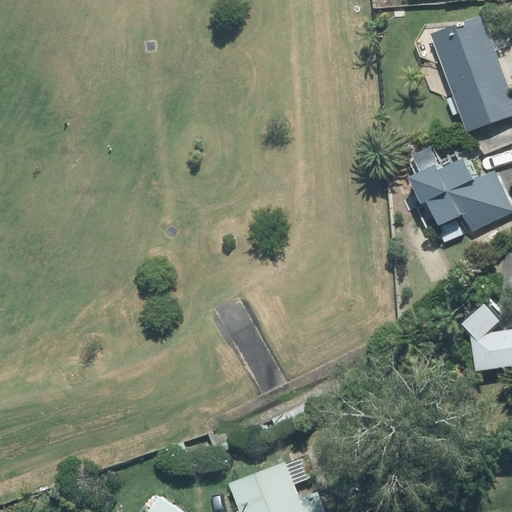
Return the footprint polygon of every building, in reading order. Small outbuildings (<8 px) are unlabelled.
[(511,67),(489,9),(440,29),(479,127),(511,114),(511,67)] [(511,197),(499,166),(489,170),(468,120),(409,144),(443,227),(480,211),(485,225),(511,213),(511,197)] [(511,316),(511,314),(495,299),(482,312),(500,329),(511,316)] [(511,328),(501,330),(506,368),(511,367),(511,328)] [(252,511),(337,511),(327,487),(312,494),(298,461),(242,485),(252,511)] [(192,511),(165,494),(153,511),(192,511)]
